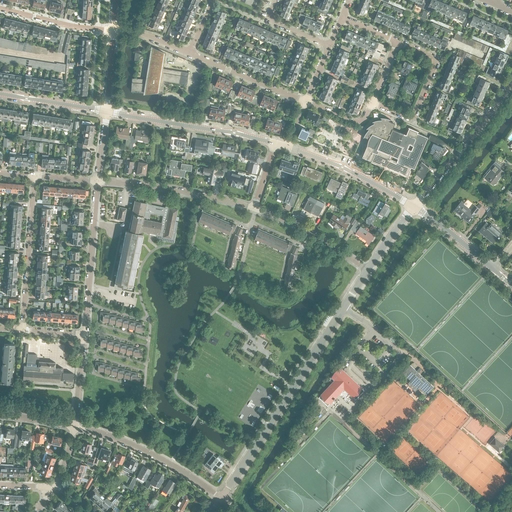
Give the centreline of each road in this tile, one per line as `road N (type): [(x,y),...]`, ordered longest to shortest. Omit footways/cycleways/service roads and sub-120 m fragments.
road 1 (residential): [(221,497),(366,270)]
road 2 (tertiary): [(106,111),(275,143)]
road 3 (residential): [(221,497),(133,445),(74,426)]
road 4 (residential): [(254,208),(97,181)]
road 5 (residential): [(413,206),(511,81)]
road 6 (residential): [(24,331),(34,176)]
road 7 (residential): [(396,41),(435,59),(427,84),(410,117),(371,102)]
road 8 (tertiary): [(287,147),(413,206)]
road 9 (residential): [(366,270),(309,231),(254,208)]
road 10 (residential): [(305,101),(190,53)]
